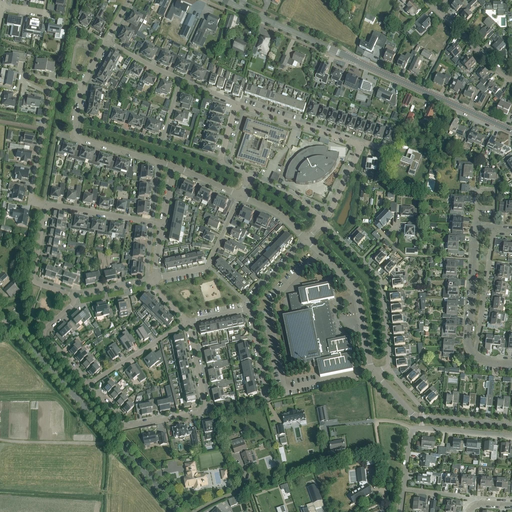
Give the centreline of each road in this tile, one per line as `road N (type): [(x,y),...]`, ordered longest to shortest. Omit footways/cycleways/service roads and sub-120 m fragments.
road 1 (unclassified): [(178,511),(0,315)]
road 2 (residential): [(187,321),(202,412),(127,428),(87,386)]
road 3 (secondary): [(511,131),(350,58)]
road 4 (residential): [(511,425),(413,415),(373,371)]
road 5 (residential): [(373,371),(354,289),(305,239)]
road 6 (residential): [(76,116),(162,140),(179,80)]
road 7 (secondary): [(220,0),(350,58)]
road 8 (residential): [(153,279),(207,264),(240,194)]
road 9 (residential): [(357,147),(235,104)]
road 10 (residential): [(475,355),(494,229)]
road 11 (residential): [(46,208),(29,199),(48,93)]
road 12 (residential): [(475,233),(468,333),(475,355)]
